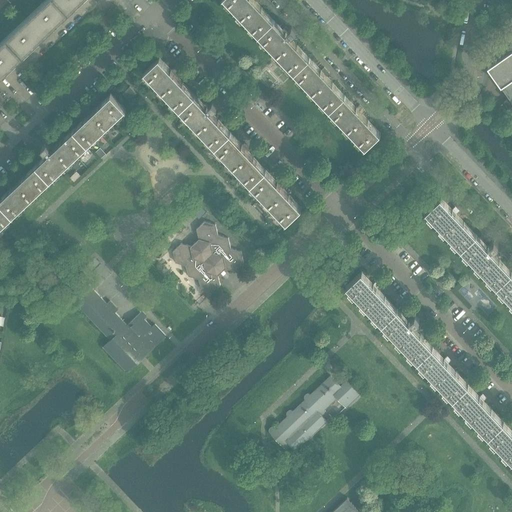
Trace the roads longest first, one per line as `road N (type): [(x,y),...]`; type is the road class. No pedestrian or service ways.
road 1 (residential): [(341,209),(155,11)]
road 2 (residential): [(511,389),(341,209)]
road 3 (residential): [(0,158),(155,11)]
road 4 (residential): [(278,0),(413,141)]
road 5 (residential): [(202,339),(341,209)]
road 6 (residential): [(430,125),(312,0)]
road 7 (residential): [(430,125),(474,77),(466,57),(476,0)]
road 8 (residential): [(413,141),(511,245)]
